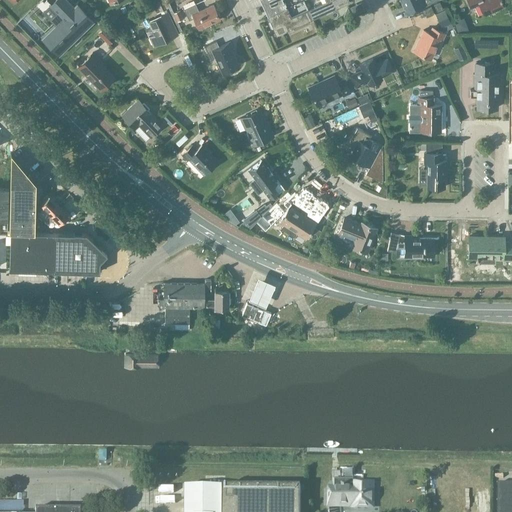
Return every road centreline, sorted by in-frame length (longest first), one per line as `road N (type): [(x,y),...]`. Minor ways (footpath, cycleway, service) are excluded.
road 1 (residential): [(468,211),(385,207),(339,185),(306,150),(272,76)]
road 2 (unclassified): [(0,116),(147,263)]
road 3 (residential): [(468,211),(474,131),(493,131),(499,140),(498,208),(490,210)]
road 4 (primary): [(511,310),(411,306),(340,292)]
road 5 (primary): [(187,228),(255,266),(340,292)]
road 6 (primary): [(340,292),(194,217)]
road 7 (primary): [(112,160),(0,47)]
road 8 (unclassified): [(147,263),(107,292),(0,289)]
road 9 (residential): [(272,76),(385,24),(374,0)]
road 10 (unclassified): [(126,511),(125,492),(108,476),(0,476)]
road 11 (residential): [(205,106),(182,61),(162,62),(160,87),(193,111)]
